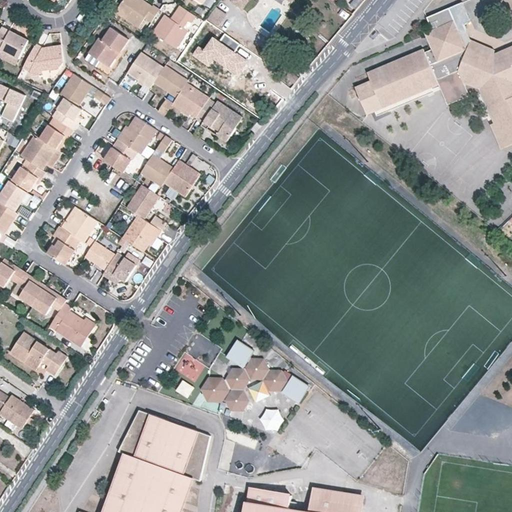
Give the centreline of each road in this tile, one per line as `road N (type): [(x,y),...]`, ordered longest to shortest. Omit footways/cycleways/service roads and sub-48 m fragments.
road 1 (residential): [(134,322),(24,244),(110,114),(132,104),(239,175)]
road 2 (residential): [(239,175),(384,0)]
road 3 (residential): [(9,511),(134,322)]
road 4 (residential): [(134,322),(239,175)]
